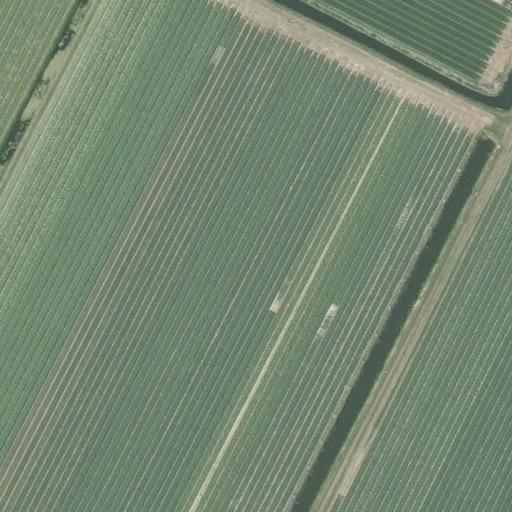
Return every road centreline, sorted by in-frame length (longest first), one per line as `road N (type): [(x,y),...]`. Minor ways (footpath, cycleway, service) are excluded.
road 1 (track): [(325,511),(511,139)]
road 2 (track): [(511,136),(243,0)]
